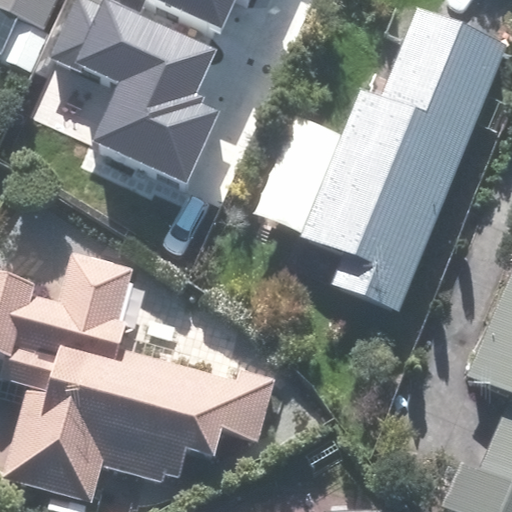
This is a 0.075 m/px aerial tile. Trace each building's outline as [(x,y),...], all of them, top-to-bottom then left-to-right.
[(0,0),(0,61),(36,80),(77,0),(0,0)] [(115,87),(90,143),(188,186),(220,115),(189,101),(213,48),(106,0),(83,0),(56,61),(115,87)] [(158,0),(219,27),(230,0),(158,0)] [(348,143),(297,123),(257,224),(352,261),(338,296),(406,323),(511,52),(511,50),(420,14),(385,103),(367,96),(348,143)] [(33,289),(0,284),(0,362),(6,364),(1,396),(27,400),(12,493),(97,507),(102,475),(189,488),(193,464),(223,469),(228,440),(266,446),(275,391),(124,367),(139,274),(70,263),(63,305),(31,300),(33,289)] [(511,298),(475,386),(511,401),(511,298)] [(511,511),(511,411),(486,475),(465,466),(446,511),(447,511),(511,511)]
